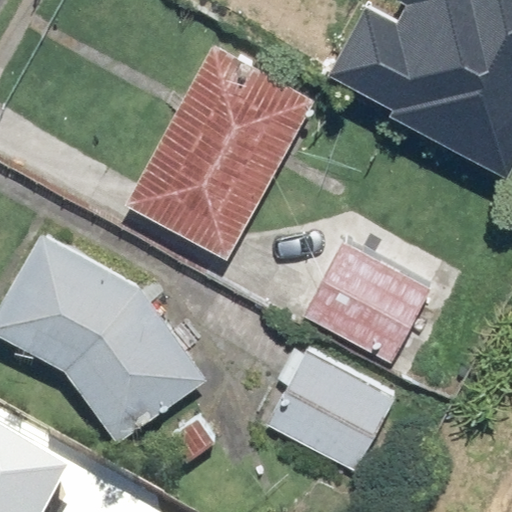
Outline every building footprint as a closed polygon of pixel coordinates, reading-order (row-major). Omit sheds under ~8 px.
[(364,8),(326,77),(389,111),(383,122),(502,188),(511,169),(511,0),(401,0),(389,22),(364,8)] [(315,88),(213,33),(128,192),(230,246),(315,88)] [(122,434),(156,409),(192,457),(218,438),(182,389),(208,370),(142,278),(42,219),(0,291),(0,322),(71,364),(122,434)] [(430,280),(341,233),(301,310),(390,357),(430,280)] [(399,389),(309,337),(265,413),(355,465),(399,389)] [(0,511),(47,511),(63,480),(0,448),(0,511)]
